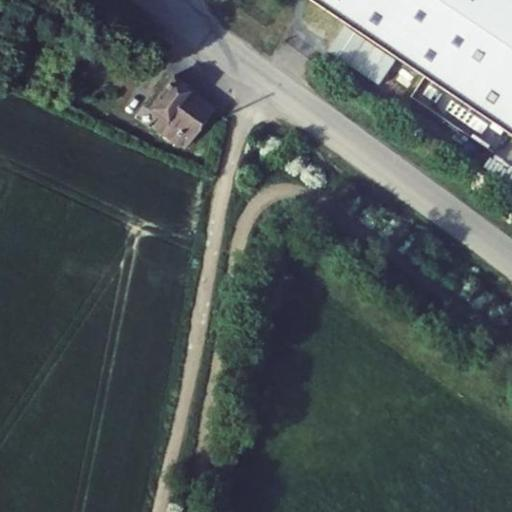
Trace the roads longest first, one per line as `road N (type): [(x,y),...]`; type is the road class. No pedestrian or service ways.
road 1 (unknown): [(511,345),(420,277),(353,209),(291,185),(263,230),(227,347),(192,511)]
road 2 (residential): [(511,258),(158,0)]
